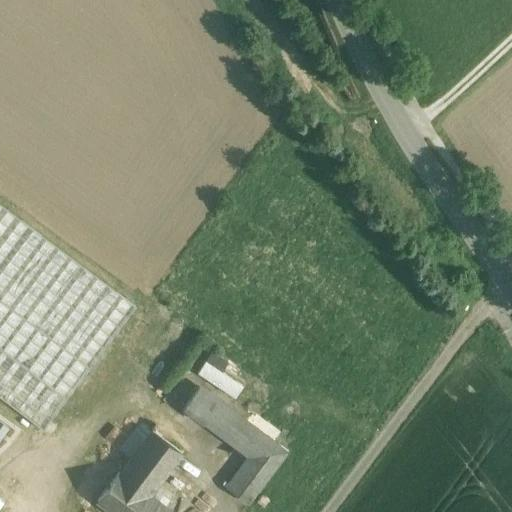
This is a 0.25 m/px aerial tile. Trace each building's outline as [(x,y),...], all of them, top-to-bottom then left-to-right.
[(136,306),(0,203),(0,397),(43,430),(136,306)] [(242,383),(219,370),(226,358),(209,349),(196,373),(235,395),(242,383)] [(264,436),(199,387),(183,409),(248,457),(264,436)] [(182,453),(152,430),(120,473),(150,495),(182,453)] [(248,457),(226,487),(247,503),(285,452),(264,436),(248,457)] [(120,473),(119,472),(97,501),(111,511),(171,511),(150,495),(120,473)]
